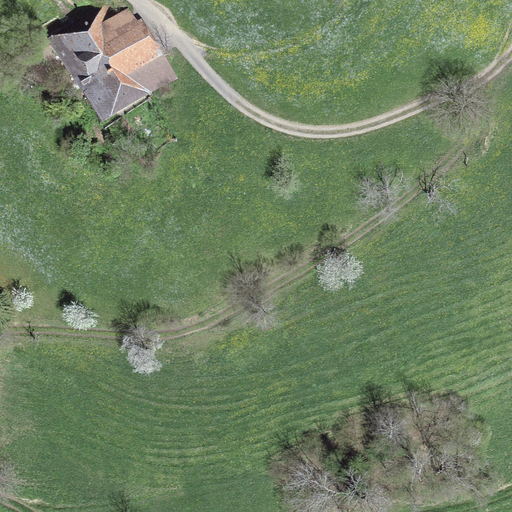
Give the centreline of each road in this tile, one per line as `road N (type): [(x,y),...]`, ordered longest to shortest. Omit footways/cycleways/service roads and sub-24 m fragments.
road 1 (track): [(0,331),(167,333),(240,307),(447,167),(479,112),(484,76)]
road 2 (track): [(511,51),(465,86),(340,132),(275,124),(237,101)]
road 3 (unclassified): [(137,0),(237,101)]
